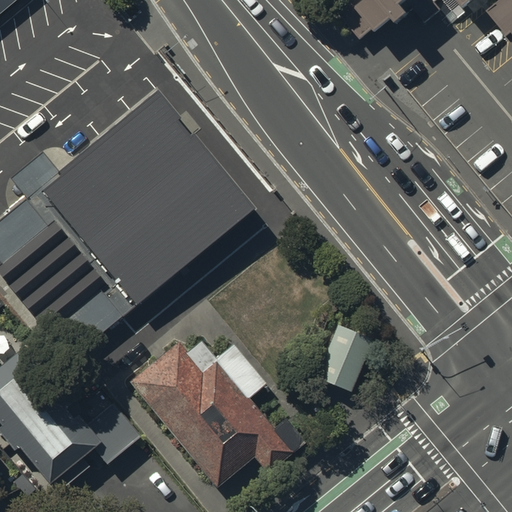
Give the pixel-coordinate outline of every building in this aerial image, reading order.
[(0,0),(0,19),(23,0),(0,0)] [(370,0),(358,10),(377,34),(394,20),(399,27),(410,18),(407,15),(415,9),(426,23),(440,11),(430,0),(455,0),(465,11),(477,0),(370,0)] [(511,0),(505,0),(488,15),(511,43),(511,0)] [(248,219),(160,111),(55,196),(143,304),(248,219)] [(337,329),(314,381),(351,397),(373,345),(337,329)] [(180,346),(131,386),(217,491),(254,460),(268,477),(307,446),(287,422),(274,433),(249,402),(266,388),(234,349),(217,363),(202,344),(188,355),(180,346)] [(20,455),(50,491),(53,488),(60,496),(90,471),(83,464),(94,455),(108,471),(144,442),(113,404),(88,425),(79,415),(72,420),(64,409),(72,402),(27,348),(0,371),(0,428),(2,431),(0,432),(0,439),(16,458),(20,455)]
